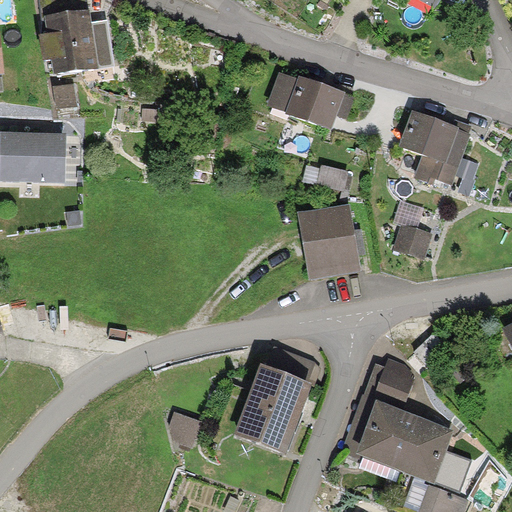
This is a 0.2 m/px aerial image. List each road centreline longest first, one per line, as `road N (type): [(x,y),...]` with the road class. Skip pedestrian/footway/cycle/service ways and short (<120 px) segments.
road 1 (residential): [(352,314),(172,345),(95,376),(0,479)]
road 2 (residential): [(234,27),(502,108),(511,103)]
road 3 (residential): [(352,314),(346,377),(296,511)]
road 4 (residential): [(511,285),(352,314)]
